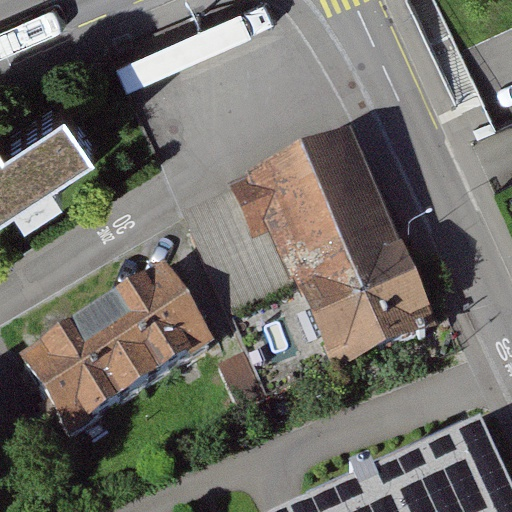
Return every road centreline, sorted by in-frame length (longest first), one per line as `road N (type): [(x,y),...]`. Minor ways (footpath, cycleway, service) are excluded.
road 1 (unclassified): [(0,304),(162,199),(392,85)]
road 2 (residential): [(392,85),(511,339)]
